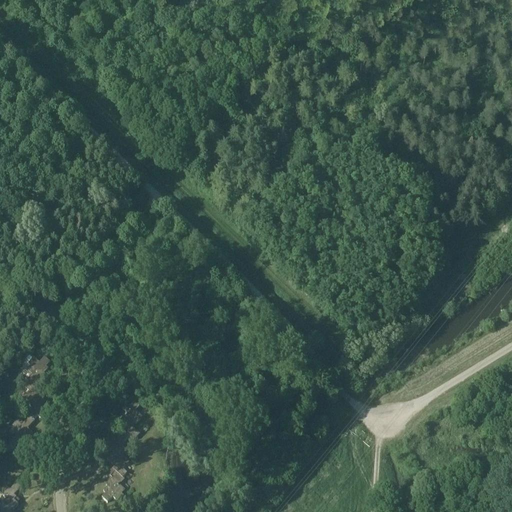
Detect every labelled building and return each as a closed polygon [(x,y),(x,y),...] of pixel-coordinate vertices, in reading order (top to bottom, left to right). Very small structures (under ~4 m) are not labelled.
[(36,389),(39,386),(41,384),(39,383),(46,376),(44,374),(48,370),(46,368),(50,363),(44,358),(39,364),(34,359),(28,365),(30,367),(27,371),(32,376),(27,381),(29,383),(36,389)] [(36,389),(29,383),(25,388),(29,392),(23,399),(29,404),(33,399),(40,406),(43,403),(44,403),(45,402),(37,395),(42,389),(39,386),(36,389)] [(33,421),(37,417),(44,423),(49,418),(41,411),(46,406),(44,403),(43,403),(40,406),(33,399),(29,404),(33,409),(27,416),(29,418),(33,421)] [(120,423),(122,424),(125,428),(132,421),(136,425),(142,419),(135,412),(139,408),(134,403),(128,410),(125,407),(122,410),(127,415),(120,423)] [(27,435),(30,438),(33,435),(27,430),(34,422),(33,421),(29,418),(23,425),(18,420),(12,427),(19,433),(16,437),(20,442),(27,435)] [(119,441),(123,445),(129,438),(134,442),(140,436),(133,429),(136,425),(132,421),(125,428),(122,424),(119,427),(125,432),(117,440),(119,441)] [(20,442),(16,437),(10,444),(17,450),(13,455),(18,459),(24,452),(27,455),(30,452),(25,447),(32,439),(30,438),(27,435),(20,442)] [(105,456),(108,459),(111,456),(118,463),(123,458),(119,454),(125,447),(123,445),(119,441),(115,445),(108,439),(103,444),(110,451),(105,456)] [(109,473),(112,476),(115,472),(122,479),(127,475),(123,471),(129,464),(123,458),(118,463),(111,456),(108,459),(107,460),(114,467),(109,473)] [(124,481),(122,479),(115,472),(112,476),(110,478),(112,479),(106,486),(108,487),(103,492),(105,494),(101,498),(107,504),(112,498),(118,503),(124,497),(121,495),(125,492),(119,486),(124,481)] [(16,505),(17,504),(19,502),(14,496),(21,489),(16,484),(10,491),(5,487),(0,491),(0,494),(6,500),(2,504),(7,509),(13,502),(16,505)] [(7,509),(2,504),(0,505),(0,511),(12,511),(18,506),(17,504),(16,505),(13,502),(7,509)]
